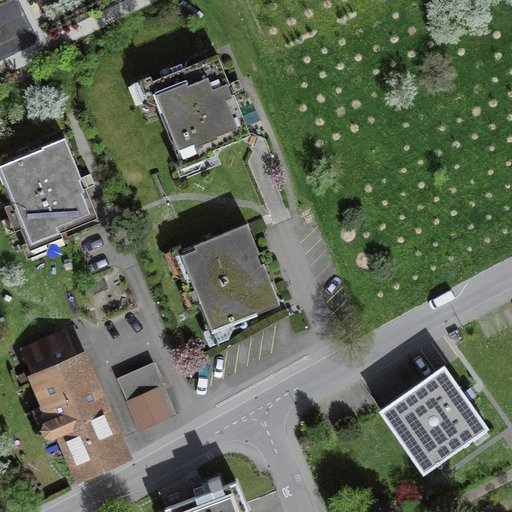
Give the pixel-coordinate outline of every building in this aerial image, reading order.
[(219,57),(150,85),(185,170),(217,157),(215,152),(252,137),(219,57)] [(66,140),(0,166),(0,173),(33,254),(63,241),(61,236),(99,221),(66,140)] [(252,230),(184,257),(216,336),(284,308),(252,230)] [(85,346),(29,370),(76,478),(132,454),(85,346)] [(446,362),(381,406),(425,470),(489,426),(446,362)] [(157,364),(124,378),(134,400),(129,402),(141,432),(172,419),(159,389),(166,386),(157,364)] [(250,511),(239,483),(169,509),(169,511),(250,511)]
